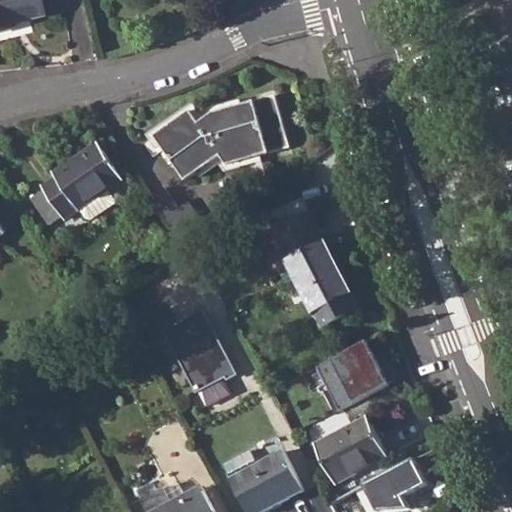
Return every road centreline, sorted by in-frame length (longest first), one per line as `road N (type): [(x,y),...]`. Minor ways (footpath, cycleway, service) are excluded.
road 1 (tertiary): [(356,0),(511,456)]
road 2 (residential): [(0,100),(185,58),(325,0)]
